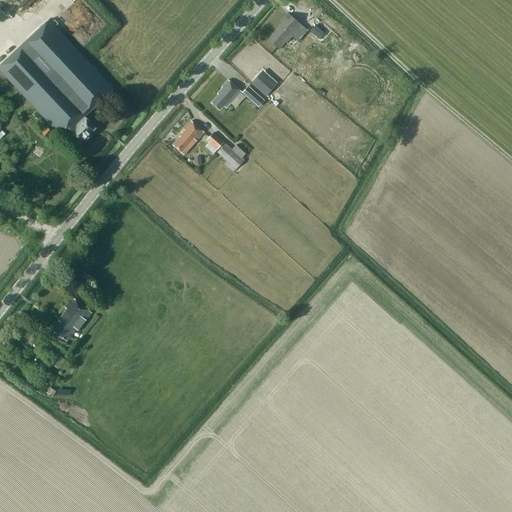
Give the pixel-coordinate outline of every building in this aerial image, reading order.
[(306,30),(288,13),(278,23),(280,25),(275,30),(276,31),(268,39),(279,50),(286,42),(287,43),(293,37),(298,42),(307,31),(306,30)] [(49,20),(0,66),(0,70),(53,127),(54,126),(67,139),(70,136),(79,145),(96,129),(87,119),(85,117),(114,89),(49,20)] [(316,26),(310,31),(320,40),(325,34),(316,26)] [(325,42),(334,52),(344,42),(335,32),(325,42)] [(256,78),(251,84),(266,96),(271,90),(256,78)] [(242,91),(229,80),(222,87),(223,88),(218,93),(219,94),(212,103),(221,110),(224,106),(227,109),(242,91)] [(242,93),(259,107),(265,101),(248,86),(242,93)] [(206,133),(192,120),(184,129),(185,130),(180,135),(181,136),(174,144),(184,154),(188,150),(189,150),(206,133)] [(53,132),(48,128),(42,134),(47,138),(53,132)] [(207,140),(218,150),(224,142),(213,132),(207,140)] [(232,149),(226,143),(217,152),(227,161),(225,164),(234,172),(244,160),(242,158),(246,154),(236,145),(232,149)] [(202,165),(201,156),(194,157),(195,165),(202,165)] [(79,331),(93,313),(73,297),(65,308),(68,310),(61,319),(64,321),(55,332),(68,342),(77,329),(79,331)] [(47,392),(53,396),(56,392),(51,388),(47,392)]
